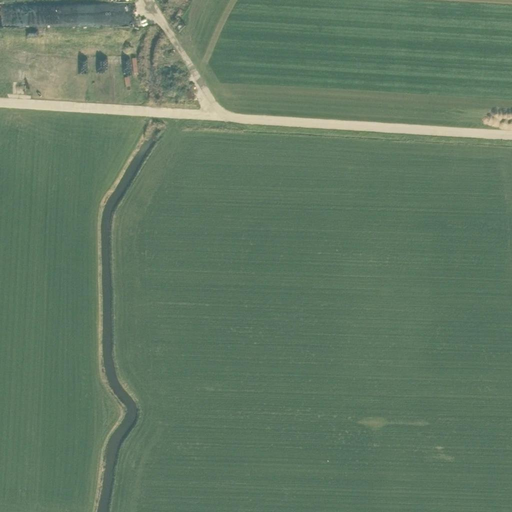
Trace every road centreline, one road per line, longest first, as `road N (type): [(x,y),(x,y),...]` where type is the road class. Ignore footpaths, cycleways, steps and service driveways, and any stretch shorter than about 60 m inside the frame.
road 1 (unclassified): [(511,136),(247,121),(226,113)]
road 2 (unclassified): [(0,104),(226,113)]
road 3 (unclassified): [(226,113),(150,0)]
